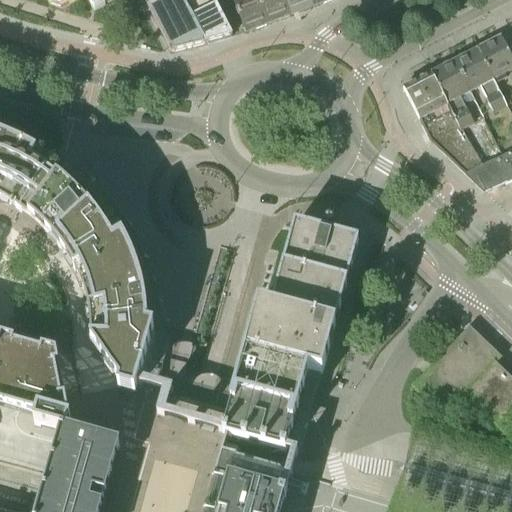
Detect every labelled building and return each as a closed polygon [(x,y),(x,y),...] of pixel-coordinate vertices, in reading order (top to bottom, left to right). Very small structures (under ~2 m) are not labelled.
[(48,0),(51,4),(61,8),(77,0),(86,0),(92,10),(95,9),(93,6),(102,2),(103,5),(112,0),(48,0)] [(143,0),(171,54),(206,45),(189,13),(182,0),(172,0),(171,1),(170,0),(143,0)] [(266,25),(257,0),(231,0),(243,33),(266,25)] [(288,16),(282,0),(257,0),(266,25),(288,16)] [(311,8),(308,0),(282,0),(288,16),(311,8)] [(189,13),(206,45),(221,41),(232,37),(217,8),(214,1),(189,13)] [(511,62),(500,39),(478,51),(495,86),(506,80),(503,74),(511,69),(511,62)] [(495,86),(478,51),(453,63),(469,95),(480,89),(493,115),(506,109),(495,86)] [(457,133),(461,131),(473,125),(460,99),(469,95),(453,63),(430,75),(445,108),(457,133)] [(445,108),(430,75),(403,89),(419,122),(445,108)] [(457,133),(445,108),(419,122),(430,143),(484,194),(511,181),(511,152),(482,167),(461,131),(457,133)] [(0,200),(1,201),(8,205),(14,209),(19,212),(22,214),(22,215),(27,218),(33,223),(34,224),(40,229),(45,233),(45,234),(49,238),(54,244),(57,247),(59,250),(64,256),(66,259),(71,267),(73,271),(74,272),(77,278),(78,280),(78,281),(81,287),(82,290),(83,292),(85,298),(86,299),(87,305),(89,312),(90,318),(90,322),(90,323),(91,328),(91,335),(91,341),(91,343),(91,344),(91,345),(92,345),(93,347),(108,370),(112,375),(116,381),(120,387),(118,393),(137,398),(154,331),(148,329),(147,321),(146,314),(145,306),(144,298),(142,291),(140,283),(138,276),(137,274),(136,270),(132,262),(129,255),(125,247),(121,240),(119,236),(114,229),(109,222),(104,215),(98,208),(93,201),(87,195),(85,193),(70,180),(55,167),(46,161),(38,157),(33,154),(30,152),(26,150),(23,149),(18,146),(10,143),(8,142),(0,139),(0,138),(0,200)] [(322,376),(358,243),(295,226),(273,310),(259,306),(233,400),(226,431),(222,444),(284,460),(297,416),(308,372),(322,376)] [(464,398),(495,366),(501,360),(470,329),(412,389),(444,419),(464,398)] [(0,410),(34,420),(36,421),(34,427),(41,429),(60,434),(60,435),(62,435),(67,437),(68,433),(70,426),(71,422),(69,422),(65,401),(57,360),(57,357),(57,356),(56,356),(0,340),(0,410)] [(511,381),(495,366),(464,398),(506,439),(511,433),(511,381)] [(166,415),(156,412),(155,417),(153,422),(164,425),(165,420),(166,415)] [(164,425),(153,422),(152,427),(151,432),(161,435),(162,430),(164,425)] [(103,511),(104,511),(107,502),(121,450),(67,435),(67,437),(62,435),(45,496),(40,511),(103,511)] [(282,511),(283,509),(284,504),(279,503),(280,502),(227,486),(226,487),(216,484),(214,484),(213,486),(214,487),(208,509),(207,509),(205,511),(282,511)]
